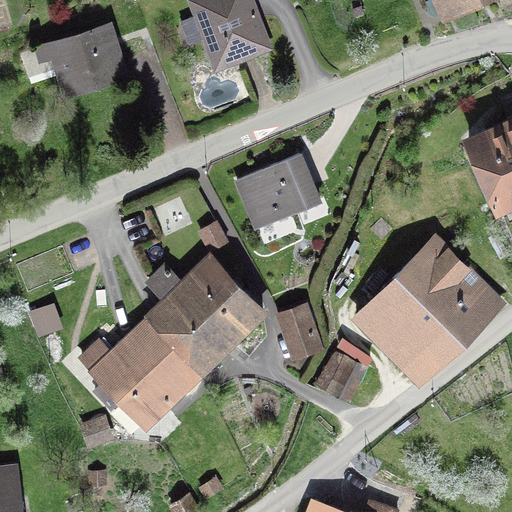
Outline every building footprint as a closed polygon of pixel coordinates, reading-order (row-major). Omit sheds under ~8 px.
[(191,0),(215,63),(270,43),(254,0),(191,0)] [(440,0),(447,14),(476,0),(440,0)] [(352,6),(355,15),(364,11),(361,3),(352,6)] [(68,90),(124,72),(108,22),(53,39),(68,90)] [(499,208),(511,201),(511,122),(469,141),(499,208)] [(323,196),(302,146),(234,175),(255,225),(323,196)] [(227,235),(217,216),(197,227),(207,246),(227,235)] [(394,278),(356,315),(420,379),(466,333),(468,335),(501,303),(478,280),(475,282),(469,276),(465,280),(455,270),(459,266),(446,252),(448,250),(434,236),(393,277),(394,278)] [(165,298),(162,302),(129,333),(114,348),(102,336),(82,354),(146,420),(263,306),(211,253),(185,278),(165,257),(149,272),(144,277),(165,298)] [(275,310),(292,355),(324,343),(307,298),(275,310)] [(55,299),(28,308),(38,334),(64,325),(55,299)] [(367,362),(373,354),(343,332),(337,341),(367,362)] [(368,363),(334,347),(316,383),(351,399),(368,363)] [(106,412),(80,421),(87,444),(113,435),(106,412)] [(0,511),(21,511),(16,465),(0,466),(0,511)] [(106,468),(86,468),(86,482),(106,481),(106,468)] [(215,473),(198,484),(206,495),(223,484),(215,473)] [(191,493),(172,504),(176,511),(198,511),(201,511),(191,493)] [(358,511),(315,495),(307,511),(394,511),(396,508),(372,498),(366,511),(358,511)]
